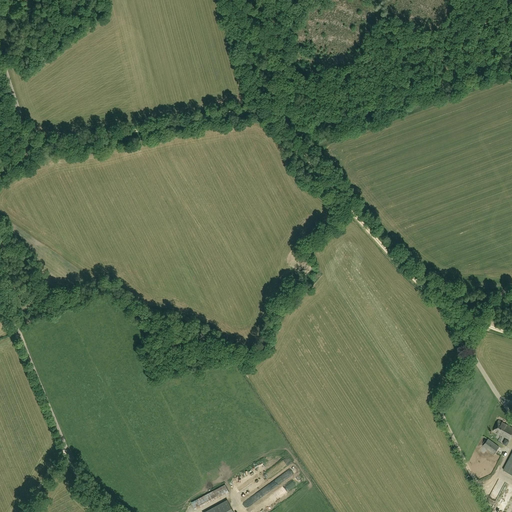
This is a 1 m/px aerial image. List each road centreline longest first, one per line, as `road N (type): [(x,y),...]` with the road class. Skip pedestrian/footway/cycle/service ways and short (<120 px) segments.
road 1 (track): [(485,325),(412,279),(291,129),(266,113)]
road 2 (unclassified): [(112,511),(70,462),(0,283)]
road 3 (track): [(266,113),(237,111),(42,146)]
road 4 (track): [(490,511),(439,410),(485,325)]
